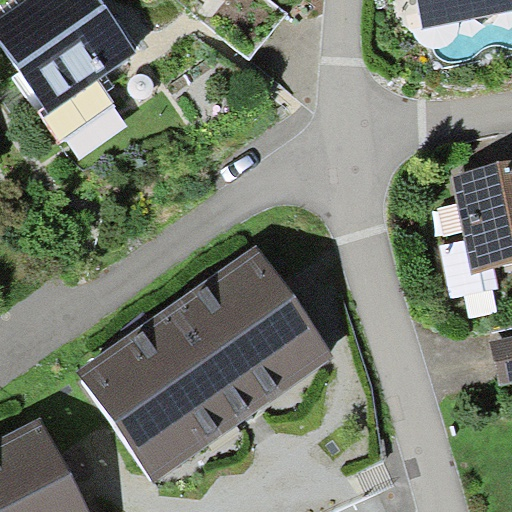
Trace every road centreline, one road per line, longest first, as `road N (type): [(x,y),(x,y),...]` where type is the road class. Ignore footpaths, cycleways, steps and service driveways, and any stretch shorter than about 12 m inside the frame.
road 1 (residential): [(0,364),(340,148)]
road 2 (residential): [(340,148),(447,511)]
road 3 (residential): [(340,148),(511,116)]
road 4 (residential): [(349,0),(340,148)]
